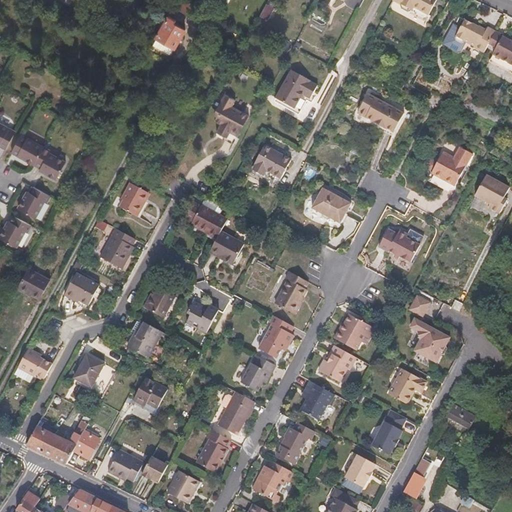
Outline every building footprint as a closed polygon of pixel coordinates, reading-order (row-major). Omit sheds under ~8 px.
[(191,14),(195,7),(179,0),(165,0),(191,14)] [(413,5),(415,6),(429,13),(436,0),(394,0),(400,3),(400,4),(401,8),(407,11),(411,10),(413,5)] [(263,8),(257,19),(265,23),(271,12),(263,8)] [(168,17),(151,49),(169,59),(184,31),(173,25),(175,21),(168,17)] [(485,53),(490,43),(496,32),(488,27),(486,30),(479,26),(479,27),(466,20),(460,31),(456,38),(456,41),(461,43),(464,43),(465,41),(467,42),(475,46),(475,47),(485,53)] [(456,38),(460,31),(452,27),(442,47),(459,57),(467,42),(465,41),(464,43),(461,43),(456,41),(456,38)] [(493,54),(511,64),(511,41),(503,37),(504,36),(496,32),(490,43),(497,47),(493,54)] [(511,73),(511,64),(493,54),(490,61),(511,73)] [(310,82),(290,71),(275,99),(299,111),(306,98),(310,100),(317,86),(310,83),(310,82)] [(232,128),(239,131),(248,114),(231,105),(235,98),(224,92),(216,109),(219,110),(214,119),(220,122),(216,130),(224,134),(226,131),(229,133),(230,130),(232,128)] [(357,111),(358,112),(367,96),(366,95),(357,111)] [(402,115),(367,96),(358,112),(366,116),(364,120),(363,122),(371,126),(371,128),(382,134),(382,133),(384,130),(391,134),(402,115)] [(0,147),(4,149),(14,131),(0,123),(0,147)] [(10,153),(33,165),(43,148),(19,135),(10,153)] [(266,172),(279,179),(281,180),(291,160),(265,146),(252,170),(264,176),(266,172)] [(43,148),(33,165),(38,168),(37,171),(57,182),(67,164),(48,154),(49,152),(43,148)] [(431,173),(430,175),(454,188),(471,156),(459,149),(453,160),(441,154),(437,162),(434,160),(430,160),(427,162),(425,164),(426,167),(427,170),(431,173)] [(264,176),(252,170),(250,173),(275,186),(279,179),(266,172),(264,176)] [(510,187),(486,175),(475,196),(487,202),(486,203),(488,207),(500,214),(507,199),(504,198),(510,187)] [(150,191),(148,190),(130,181),(122,197),(124,198),(120,204),(138,214),(150,191)] [(51,196),(33,186),(30,192),(27,190),(16,209),(33,219),(44,201),(47,203),(51,196)] [(311,209),(321,214),(322,217),(328,221),(332,220),(341,224),(351,204),(322,189),(311,209)] [(206,231),(217,237),(220,231),(227,217),(193,199),(184,214),(192,218),(191,220),(207,229),(206,231)] [(30,226),(13,216),(10,222),(7,221),(0,234),(0,239),(15,248),(24,231),(26,233),(30,226)] [(98,220),(96,227),(105,230),(107,224),(98,220)] [(190,222),(206,231),(207,229),(191,220),(190,222)] [(123,267),(127,258),(134,244),(132,243),(135,237),(116,227),(101,256),(123,267)] [(225,255),(223,258),(233,263),(243,243),(220,231),(217,237),(211,247),(225,255)] [(399,232),(397,235),(388,231),(379,249),(388,253),(389,253),(411,263),(419,246),(406,240),(408,236),(399,232)] [(210,250),(223,258),(225,255),(211,247),(210,250)] [(49,279),(28,268),(16,290),(31,297),(31,296),(39,300),(49,279)] [(305,282),(287,272),(284,278),(287,279),(274,303),(292,313),(305,289),(302,288),(305,282)] [(75,297),(80,300),(90,305),(100,285),(76,273),(65,296),(73,300),(75,297)] [(152,298),(148,296),(143,306),(164,316),(175,294),(159,285),(154,293),(152,298)] [(430,302),(417,295),(409,309),(423,316),(430,302)] [(208,320),(214,309),(208,306),(206,310),(192,303),(188,311),(191,312),(187,320),(207,331),(212,322),(208,320)] [(208,320),(212,322),(218,310),(214,309),(208,320)] [(283,343),(287,345),(292,335),(289,334),(292,327),(272,317),(269,323),(272,325),(259,349),(275,359),(280,349),(283,343)] [(150,353),(156,357),(168,333),(166,332),(140,318),(133,331),(138,334),(136,336),(135,335),(129,347),(148,357),(150,353)] [(447,348),(446,345),(450,337),(415,318),(410,327),(417,330),(421,339),(415,350),(437,362),(441,354),(444,354),(447,348)] [(344,319),(338,329),(341,330),(338,337),(335,335),(330,344),(333,346),(351,355),(356,346),(365,330),(344,319)] [(365,330),(356,346),(361,349),(370,333),(365,330)] [(38,372),(46,376),(53,362),(42,356),(37,354),(39,351),(30,346),(20,365),(37,374),(38,372)] [(351,355),(333,346),(329,354),(331,356),(328,362),(324,360),(318,372),(340,383),(347,369),(349,370),(356,357),(351,355)] [(275,367),(255,356),(251,362),(253,363),(251,366),(247,364),(238,382),(257,393),(262,384),(267,374),(270,376),(275,367)] [(78,381),(103,396),(117,371),(93,357),(78,381)] [(143,367),(146,362),(140,358),(137,363),(143,367)] [(416,389),(422,392),(427,382),(403,368),(389,394),(407,404),(416,389)] [(144,400),(148,402),(158,407),(168,388),(146,376),(133,400),(142,404),(144,400)] [(308,394),(305,400),(300,411),(317,420),(325,404),(327,404),(332,394),(312,383),(310,385),(307,384),(303,391),(308,394)] [(300,397),(305,400),(308,394),(303,391),(300,397)] [(254,404),(235,393),(232,398),(227,396),(224,397),(220,404),(221,407),(226,410),(217,426),(236,437),(254,404)] [(445,416),(469,429),(475,417),(452,404),(445,416)] [(390,454),(394,446),(398,439),(403,430),(400,429),(406,418),(391,410),(372,445),(390,454)] [(82,437),(84,432),(92,418),(85,414),(75,433),(82,437)] [(315,433),(297,423),(293,431),(289,429),(284,438),(285,439),(280,449),(279,448),(275,456),(295,467),(300,458),(299,457),(308,439),(311,441),(315,433)] [(28,445),(44,453),(54,437),(37,428),(28,445)] [(222,458),(223,459),(228,451),(226,450),(230,442),(209,431),(205,440),(209,442),(196,465),(215,475),(220,465),(218,464),(222,458)] [(82,437),(74,451),(89,459),(99,441),(84,432),(82,437)] [(74,451),(82,437),(75,433),(69,444),(62,440),(62,441),(52,457),(67,464),(74,451)] [(44,453),(52,457),(62,441),(54,437),(44,453)] [(108,473),(121,480),(122,476),(128,480),(133,482),(144,462),(120,450),(108,473)] [(373,473),(372,473),(376,465),(358,455),(345,479),(363,489),(368,481),(368,482),(373,473)] [(151,481),(159,485),(168,468),(151,459),(142,477),(150,482),(151,481)] [(431,465),(421,460),(416,470),(403,493),(413,497),(425,475),(431,465)] [(276,496),(281,486),(284,482),(286,483),(288,484),(294,474),(271,462),(268,469),(264,467),(260,475),(262,476),(259,482),(256,481),(251,491),(277,505),(281,499),(276,496)] [(193,491),(196,492),(200,484),(180,473),(169,495),(189,506),(193,497),(190,496),(193,491)] [(356,511),(357,511),(355,510),(359,502),(335,489),(331,497),(335,500),(328,511),(356,511)] [(90,511),(97,499),(80,491),(69,506),(81,511),(90,511)] [(17,511),(32,511),(35,508),(40,500),(29,492),(17,511)] [(123,511),(97,499),(90,511),(123,511)] [(463,499),(458,507),(467,511),(487,511),(463,499)] [(266,511),(250,503),(244,511),(266,511)]
